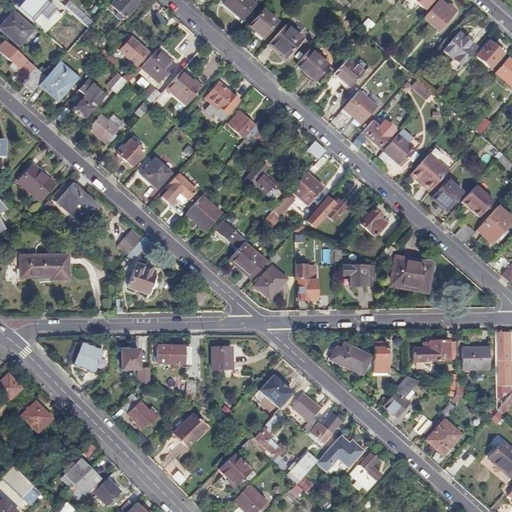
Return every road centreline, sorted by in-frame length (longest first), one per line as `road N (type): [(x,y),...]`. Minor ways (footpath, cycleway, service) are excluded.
road 1 (residential): [(168,0),(511,303)]
road 2 (residential): [(0,93),(260,324)]
road 3 (residential): [(260,324),(472,511)]
road 4 (residential): [(511,319),(260,324)]
road 5 (residential): [(260,324),(39,330),(13,344)]
road 6 (tertiary): [(13,344),(179,511)]
